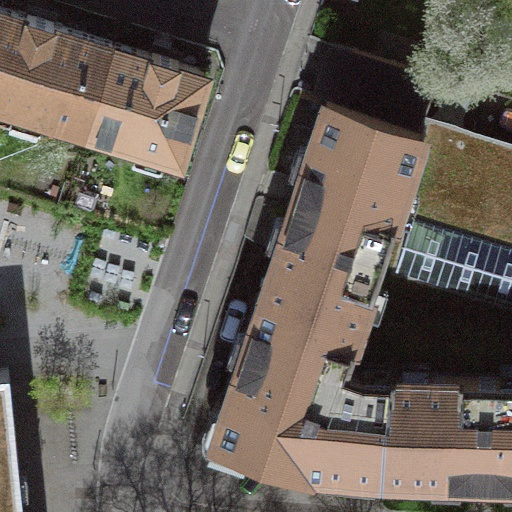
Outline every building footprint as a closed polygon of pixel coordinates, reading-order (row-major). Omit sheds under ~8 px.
[(39,18),(0,5),(0,96),(87,123),(112,41),(39,18)] [(158,55),(112,41),(87,123),(177,151),(202,69),(158,55)] [(333,97),(327,94),(312,140),(214,434),(267,451),(309,466),(383,470),(389,371),(344,363),(424,124),(419,124),(421,113),(435,70),(351,46),(333,97)] [(511,141),(421,113),(419,124),(424,124),(344,363),(389,371),(511,374),(511,141)] [(23,511),(8,363),(0,363),(0,511),(23,511)] [(511,374),(389,371),(383,470),(391,478),(485,480),(511,481),(511,374)]
